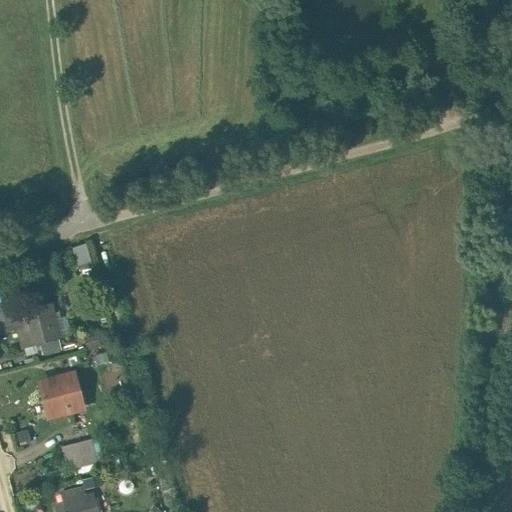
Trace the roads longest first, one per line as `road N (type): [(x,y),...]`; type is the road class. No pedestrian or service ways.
road 1 (track): [(511,109),(80,220)]
road 2 (track): [(80,220),(44,0)]
